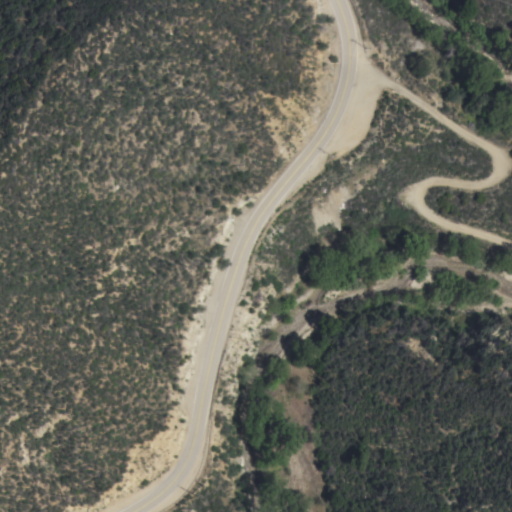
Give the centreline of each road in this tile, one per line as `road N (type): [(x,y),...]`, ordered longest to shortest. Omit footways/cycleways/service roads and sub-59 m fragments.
road 1 (secondary): [(336,0),(349,48),(338,109),(242,252),(178,477),(130,511)]
road 2 (track): [(348,63),(494,155),(500,172),(489,180),(475,186),(439,179),(417,192),(419,207),(439,226),(511,246)]
